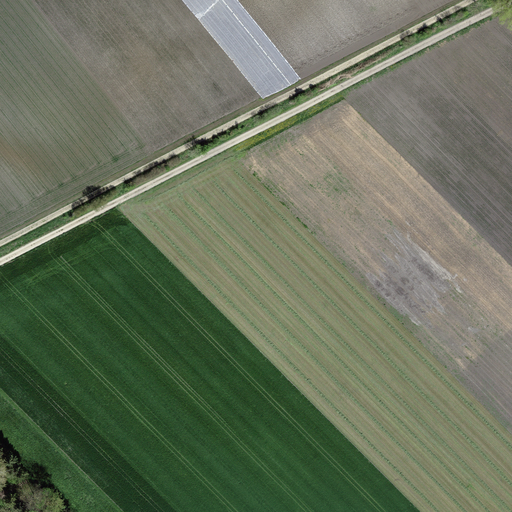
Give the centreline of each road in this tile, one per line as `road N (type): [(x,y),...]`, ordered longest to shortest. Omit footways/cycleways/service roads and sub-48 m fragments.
road 1 (track): [(0,264),(511,6)]
road 2 (track): [(0,242),(471,0)]
